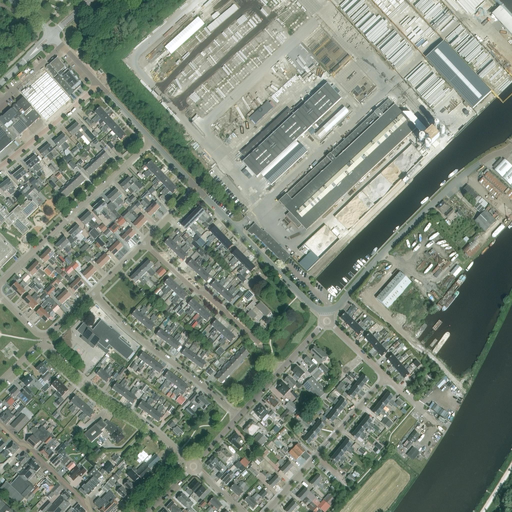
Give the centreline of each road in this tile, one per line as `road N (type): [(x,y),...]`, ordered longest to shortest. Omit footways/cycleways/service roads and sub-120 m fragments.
road 1 (unclassified): [(326,310),(480,163)]
road 2 (residential): [(0,284),(152,141)]
road 3 (residential): [(238,416),(91,293)]
road 4 (residential): [(280,370),(143,243)]
road 5 (unclassified): [(326,310),(308,302),(196,188)]
road 6 (residential): [(266,511),(385,377)]
road 7 (residential): [(176,450),(41,345)]
road 8 (residential): [(0,166),(100,84)]
road 9 (residential): [(0,423),(93,511)]
